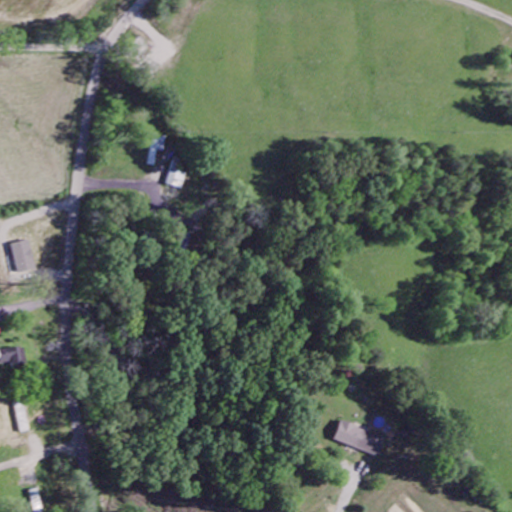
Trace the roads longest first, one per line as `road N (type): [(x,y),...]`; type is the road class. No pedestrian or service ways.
road 1 (residential): [(90,511),(67,348),(78,194),(95,83),(109,47),(145,0)]
road 2 (residential): [(78,434),(359,426)]
